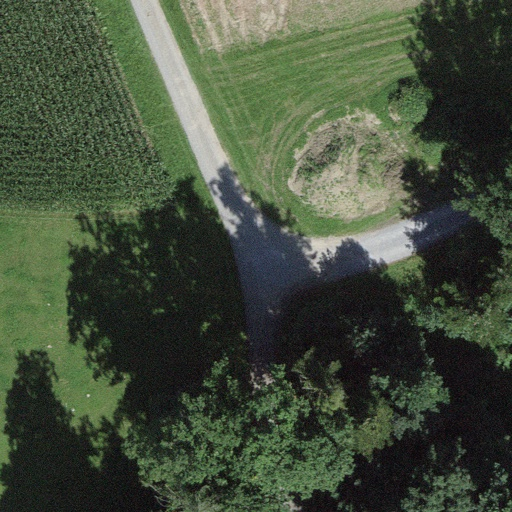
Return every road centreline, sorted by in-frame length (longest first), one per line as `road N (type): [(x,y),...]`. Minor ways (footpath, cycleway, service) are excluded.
road 1 (track): [(289,511),(272,469),(264,294),(136,0)]
road 2 (track): [(264,294),(511,194)]
